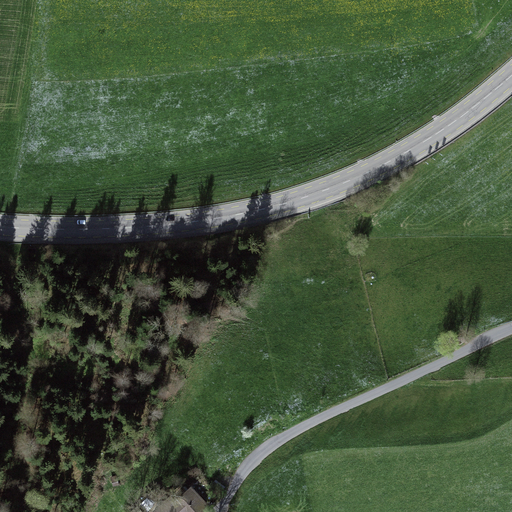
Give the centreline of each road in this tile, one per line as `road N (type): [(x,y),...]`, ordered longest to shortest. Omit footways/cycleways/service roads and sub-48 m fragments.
road 1 (primary): [(0,226),(119,228),(273,206),(405,152),(511,74)]
road 2 (unclassified): [(216,511),(268,447),(511,327)]
